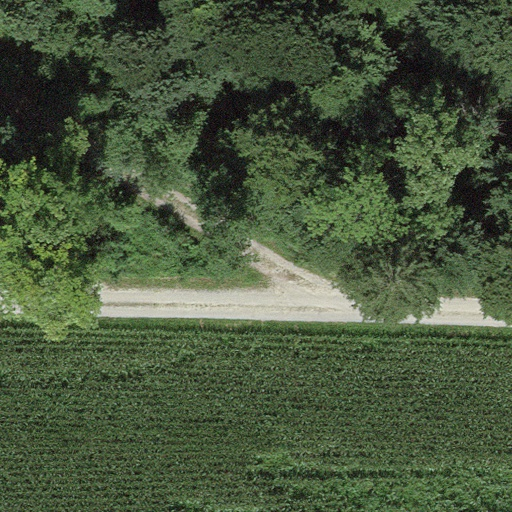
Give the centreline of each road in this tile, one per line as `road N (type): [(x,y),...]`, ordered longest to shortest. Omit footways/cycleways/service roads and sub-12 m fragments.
road 1 (track): [(511,312),(0,300)]
road 2 (track): [(0,97),(349,307)]
